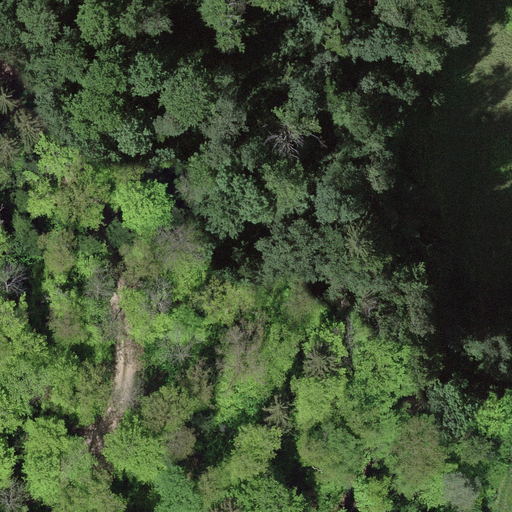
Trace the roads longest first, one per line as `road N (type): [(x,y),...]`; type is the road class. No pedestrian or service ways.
road 1 (track): [(0,503),(76,459),(104,429),(128,373),(104,244),(70,164),(43,126),(0,103)]
road 2 (track): [(53,135),(83,95),(105,0)]
